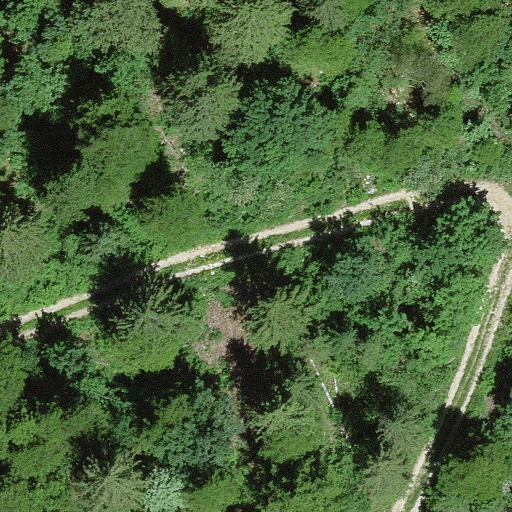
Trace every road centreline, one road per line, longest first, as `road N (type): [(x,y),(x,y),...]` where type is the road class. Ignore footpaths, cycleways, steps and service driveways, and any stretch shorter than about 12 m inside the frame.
road 1 (track): [(511,229),(495,202),(426,208),(229,250),(0,334)]
road 2 (track): [(443,511),(461,477),(511,236)]
